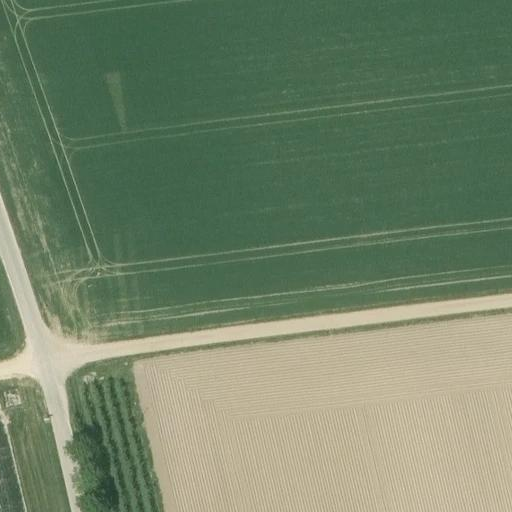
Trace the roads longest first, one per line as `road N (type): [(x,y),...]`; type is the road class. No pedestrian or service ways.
road 1 (track): [(44,365),(511,302)]
road 2 (unclassified): [(79,511),(0,227)]
